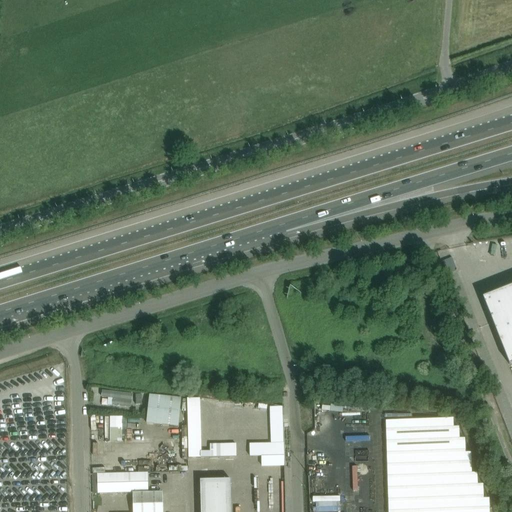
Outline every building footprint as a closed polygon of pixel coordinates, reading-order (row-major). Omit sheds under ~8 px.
[(511,285),(482,297),(509,364),(511,362),(511,285)] [(135,392),(95,388),(93,408),(133,412),(135,392)] [(148,395),(145,423),(177,426),(180,398),(148,395)] [(230,511),(230,479),(200,480),(200,511),(230,511)] [(132,511),(162,511),(162,492),(132,493),(132,511)]
